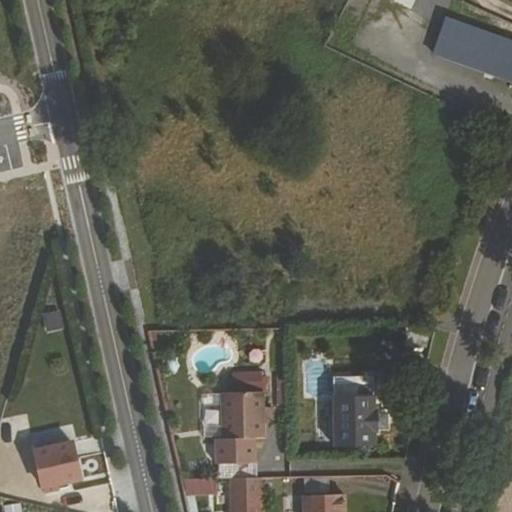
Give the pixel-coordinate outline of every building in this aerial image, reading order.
[(511,42),(450,20),(438,51),(511,77),(511,42)] [(46,333),(63,328),(58,310),(41,315),(46,333)] [(401,348),(424,352),(428,331),(405,327),(401,348)] [(236,394),(264,393),(263,375),(235,374),(236,394)] [(373,377),(332,379),(334,447),(374,447),(374,434),(377,434),(376,412),(373,412),(373,377)] [(264,408),(264,393),(236,394),(221,394),(222,441),(214,441),(215,465),(255,464),(254,439),(264,439),(264,422),(273,422),(272,409),(264,408)] [(203,441),(214,441),(222,441),(221,394),(201,395),(203,441)] [(70,444),(33,451),(41,486),(77,479),(70,444)] [(215,496),(214,478),(187,480),(187,497),(215,496)] [(262,511),(262,479),(232,480),(232,511),(262,511)] [(344,511),(344,497),(303,497),(303,511),(344,511)] [(20,511),(19,503),(2,506),(3,511),(20,511)]
